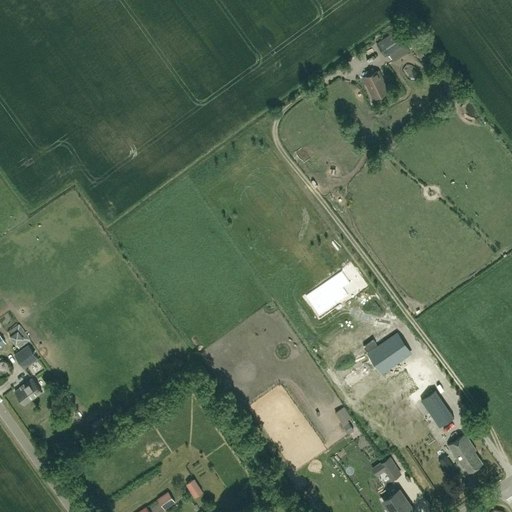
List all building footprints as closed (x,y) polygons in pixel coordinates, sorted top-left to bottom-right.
[(377,43),(386,56),(402,45),(401,43),(406,39),(401,31),(395,35),(394,32),(377,43)] [(413,48),(422,61),(432,54),(423,41),(413,48)] [(374,99),(389,92),(379,70),(363,77),(374,99)] [(341,271),(306,296),(319,315),(348,295),(342,287),(340,284),(343,282),(346,285),(349,283),(341,271)] [(20,322),(8,331),(20,348),(32,339),(20,322)] [(397,333),(368,353),(382,374),(411,354),(397,333)] [(28,346),(14,355),(24,369),(38,359),(28,346)] [(25,405),(43,392),(33,379),(16,392),(25,405)] [(435,390),(421,400),(440,427),(454,417),(435,390)] [(463,467),(465,465),(470,472),(482,463),(474,451),(476,450),(465,433),(448,445),(463,467)] [(441,457),(447,452),(444,446),(437,452),(441,457)] [(446,456),(439,460),(446,470),(453,466),(446,456)] [(389,457),(373,469),(377,475),(385,469),(387,471),(392,479),(401,474),(395,466),(389,457)] [(195,497),(202,492),(194,478),(186,483),(195,497)] [(409,511),(413,509),(399,490),(383,501),(391,511),(409,511)] [(175,502),(172,497),(168,492),(158,499),(165,509),(175,502)]
